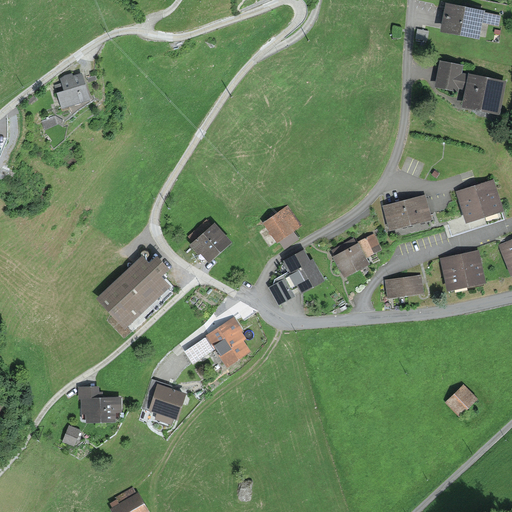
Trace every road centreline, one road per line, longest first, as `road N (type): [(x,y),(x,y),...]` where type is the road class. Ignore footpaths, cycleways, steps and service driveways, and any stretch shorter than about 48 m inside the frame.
road 1 (residential): [(511,296),(418,314),(282,322),(169,249),(157,221),(162,198),(241,74),(269,47)]
road 2 (residential): [(281,0),(184,35),(109,33),(0,114)]
road 3 (track): [(201,276),(62,390),(0,481)]
road 4 (track): [(156,511),(157,473),(169,452),(195,415),(255,367),(282,322)]
road 5 (residential): [(417,511),(511,422)]
